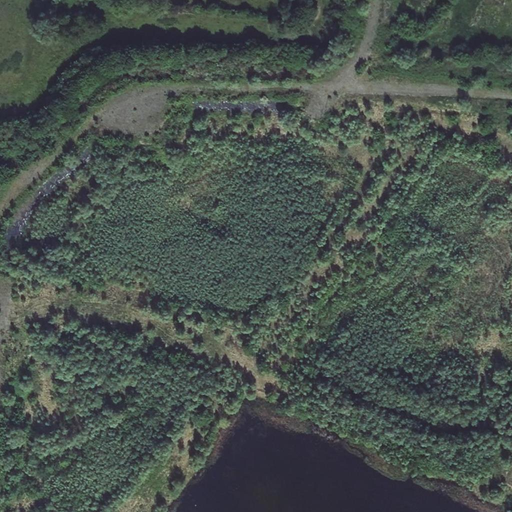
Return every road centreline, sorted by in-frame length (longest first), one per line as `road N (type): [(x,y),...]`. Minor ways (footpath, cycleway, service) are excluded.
road 1 (track): [(375,0),(347,78),(320,89),(137,93),(51,151),(0,216)]
road 2 (track): [(347,78),(360,88),(511,94)]
